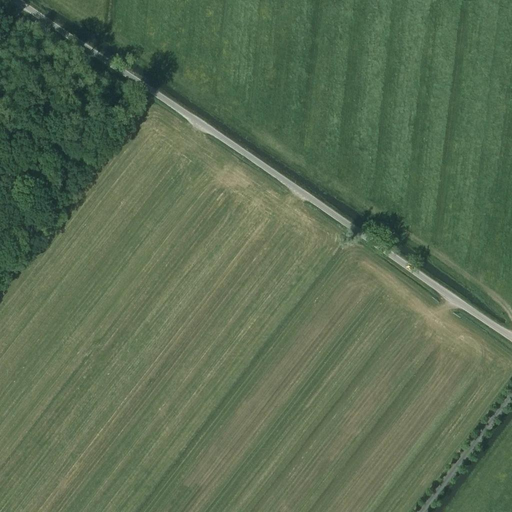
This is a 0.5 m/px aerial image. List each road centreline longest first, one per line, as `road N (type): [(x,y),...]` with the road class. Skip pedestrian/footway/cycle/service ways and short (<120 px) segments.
road 1 (unclassified): [(511,338),(16,0)]
road 2 (track): [(421,511),(511,393)]
